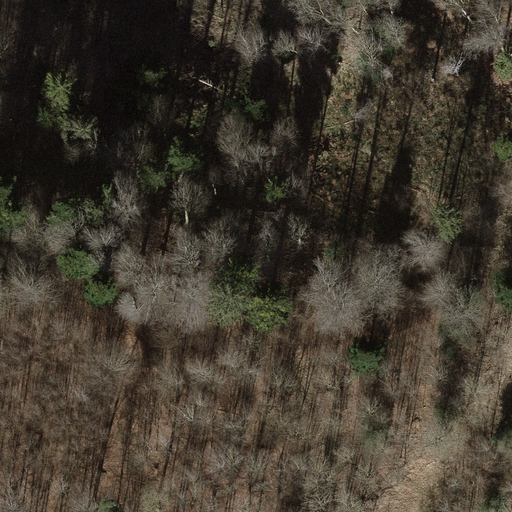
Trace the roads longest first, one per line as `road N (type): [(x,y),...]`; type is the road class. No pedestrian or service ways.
road 1 (track): [(511,260),(439,322),(385,345),(296,365),(210,362),(42,318),(0,316)]
road 2 (track): [(365,511),(306,416),(296,365)]
road 3 (track): [(425,511),(511,380)]
